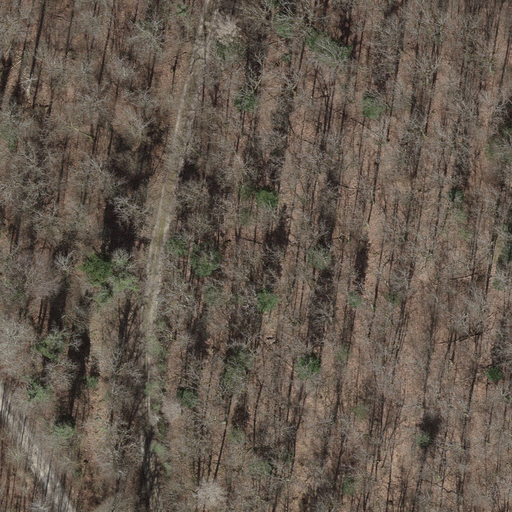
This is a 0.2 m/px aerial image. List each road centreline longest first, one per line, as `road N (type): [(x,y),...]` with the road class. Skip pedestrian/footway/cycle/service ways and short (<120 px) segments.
road 1 (track): [(156,511),(138,405),(158,229),(212,0)]
road 2 (track): [(64,511),(0,402)]
